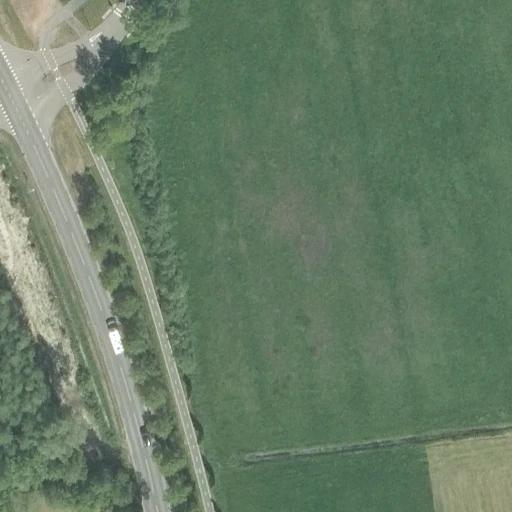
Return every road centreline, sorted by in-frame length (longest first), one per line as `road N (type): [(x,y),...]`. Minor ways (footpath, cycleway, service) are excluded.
road 1 (primary): [(156,511),(99,308),(9,98)]
road 2 (tertiary): [(9,98),(84,57),(135,0)]
